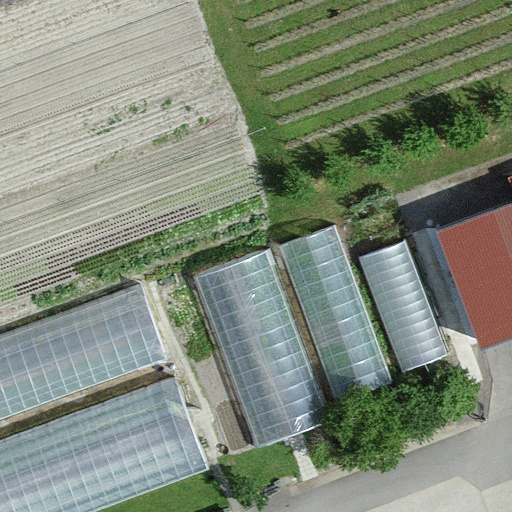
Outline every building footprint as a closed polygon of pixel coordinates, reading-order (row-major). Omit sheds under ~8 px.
[(511,201),(501,206),(511,236),(511,201)] [(410,232),(356,251),(342,213),(279,236),(334,392),(452,350),(410,232)] [(199,264),(254,436),(330,412),(275,240),(199,264)] [(152,288),(0,328),(0,410),(173,364),(152,288)] [(0,431),(0,511),(72,511),(214,465),(181,370),(0,431)]
